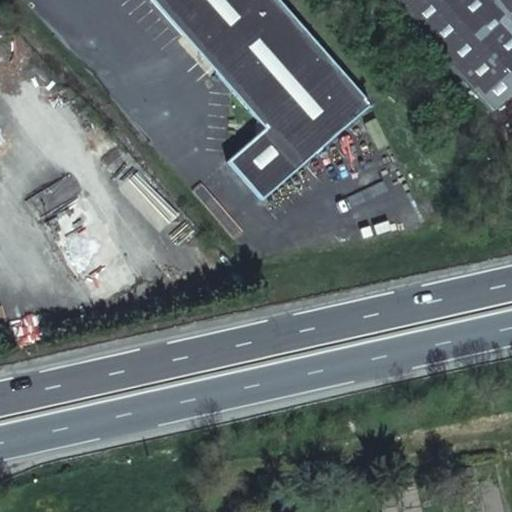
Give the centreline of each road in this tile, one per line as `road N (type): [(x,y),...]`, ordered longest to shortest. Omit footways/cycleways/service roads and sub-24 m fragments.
road 1 (trunk): [(0,441),(511,326)]
road 2 (trunk): [(511,284),(0,399)]
